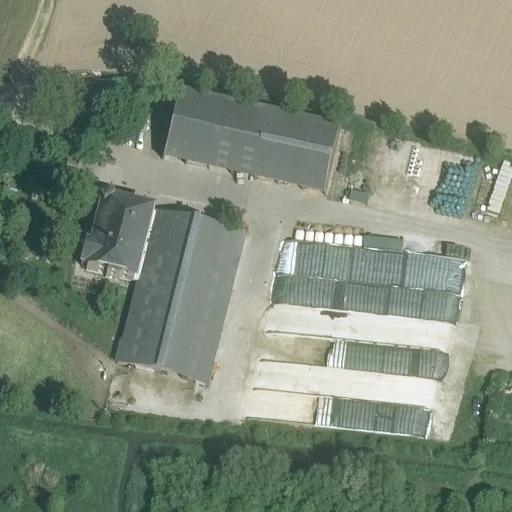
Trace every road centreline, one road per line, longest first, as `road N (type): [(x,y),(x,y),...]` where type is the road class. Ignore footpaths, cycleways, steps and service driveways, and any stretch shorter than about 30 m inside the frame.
road 1 (track): [(53,0),(14,127),(276,203),(488,246),(511,356)]
road 2 (track): [(276,203),(219,407)]
